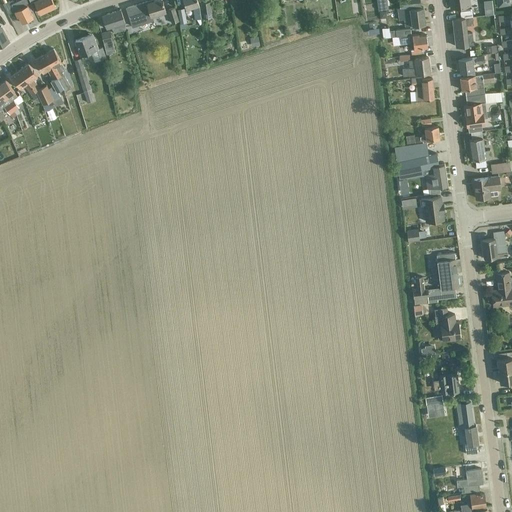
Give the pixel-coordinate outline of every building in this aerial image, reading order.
[(9,1),(3,4),(8,14),(14,11),(15,13),(17,17),(19,16),(22,23),(33,17),(27,5),(28,4),(26,0),(20,0),(18,1),(11,4),(9,1)] [(29,0),(31,3),(34,1),(40,14),(56,6),(52,0),(29,0)] [(166,11),(163,3),(164,3),(163,1),(162,0),(154,0),(148,2),(147,1),(126,7),(130,18),(133,26),(141,24),(153,20),(152,16),(152,15),(166,11)] [(197,0),(183,0),(187,9),(193,7),(195,19),(196,18),(201,18),(199,5),(197,0)] [(450,0),(452,8),(470,6),(469,0),(450,0)] [(201,2),(204,18),(213,17),(210,1),(201,2)] [(493,5),(485,6),(485,14),(493,13),(493,5)] [(178,20),(174,6),(166,9),(171,22),(178,20)] [(399,8),(400,13),(401,20),(406,19),(406,26),(426,24),(424,7),(411,8),(411,6),(401,7),(399,8)] [(184,8),(178,10),(180,23),(187,22),(184,8)] [(472,8),(461,9),(462,18),(473,17),(472,8)] [(112,27),(125,22),(121,9),(103,15),(107,28),(112,27)] [(472,45),(471,32),(467,33),(467,25),(474,25),(473,17),(462,18),(454,19),(457,46),(472,45)] [(125,22),(112,27),(114,32),(126,28),(125,22)] [(374,33),(385,31),(384,25),(373,27),(374,33)] [(0,44),(8,40),(5,33),(1,26),(0,26),(0,44)] [(389,31),(390,38),(397,37),(401,36),(412,35),(411,28),(396,30),(390,31),(389,31)] [(110,30),(102,32),(107,54),(116,52),(110,30)] [(92,34),(75,40),(81,55),(91,52),(95,62),(96,61),(102,59),(106,57),(103,47),(98,49),(96,42),(92,34)] [(414,42),(415,48),(412,49),(412,54),(422,53),(422,48),(428,47),(427,34),(419,35),(419,34),(412,35),(401,36),(402,44),(414,42)] [(54,48),(45,54),(58,77),(57,77),(63,88),(65,91),(71,87),(63,74),(62,74),(61,71),(66,69),(62,61),(54,48)] [(45,54),(36,59),(43,72),(48,70),(53,79),(51,80),(54,86),(49,89),(51,93),(53,99),(54,99),(60,96),(57,91),(63,88),(57,77),(58,77),(45,54)] [(410,55),(400,56),(400,61),(409,60),(410,68),(403,69),(404,76),(430,73),(428,56),(414,58),(415,59),(411,60),(410,55)] [(484,56),(459,59),(460,72),(464,72),(464,77),(460,77),(493,73),(476,75),(475,69),(474,69),(473,64),(485,63),(485,60),(484,56)] [(91,92),(85,70),(81,58),(75,60),(79,72),(84,89),(85,94),(91,92)] [(29,63),(20,69),(35,91),(38,96),(43,104),(45,110),(55,106),(53,99),(51,93),(49,89),(47,85),(40,87),(34,79),(38,75),(29,63)] [(35,91),(20,69),(12,76),(21,88),(25,85),(35,99),(38,96),(35,91)] [(493,73),(460,77),(462,89),(465,89),(466,96),(478,94),(476,82),(483,81),(494,80),(493,73)] [(411,91),(411,100),(434,98),(432,78),(422,79),(422,77),(411,78),(412,83),(422,82),(423,87),(416,88),(416,91),(411,91)] [(6,80),(0,83),(0,88),(10,102),(9,102),(15,110),(17,114),(20,112),(17,109),(20,107),(18,105),(24,101),(19,94),(18,96),(6,80)] [(10,102),(0,88),(0,108),(0,117),(2,119),(6,116),(1,109),(5,106),(10,114),(13,117),(17,114),(15,110),(9,102),(10,102)] [(25,101),(31,98),(26,91),(21,94),(25,101)] [(467,105),(464,105),(466,115),(466,119),(465,120),(465,125),(467,126),(467,127),(468,127),(469,133),(471,132),(482,131),(483,131),(482,125),(485,125),(484,118),(486,117),(487,117),(486,103),(501,101),(500,92),(485,94),(478,94),(466,96),(467,105)] [(423,140),(423,142),(428,142),(427,140),(440,138),(438,126),(425,128),(426,134),(422,135),(422,136),(414,137),(414,135),(406,136),(406,143),(415,142),(423,140)] [(482,131),(471,132),(472,139),(483,138),(482,131)] [(472,160),(491,158),(490,150),(485,151),(483,138),(472,139),(469,140),(472,160)] [(396,147),(395,147),(400,179),(401,179),(425,174),(427,188),(430,188),(431,194),(441,192),(440,186),(447,185),(444,164),(439,165),(437,154),(429,155),(427,142),(414,144),(396,147)] [(498,195),(497,187),(500,186),(498,176),(474,179),(477,198),(498,195)] [(441,196),(421,199),(422,206),(425,205),(427,222),(444,220),(443,212),(445,211),(444,203),(442,204),(441,196)] [(409,241),(420,239),(419,230),(407,231),(409,241)] [(482,240),(484,258),(508,255),(506,243),(504,231),(493,232),(494,238),(482,240)] [(456,258),(438,260),(439,272),(441,288),(459,286),(456,258)] [(491,291),(493,307),(511,304),(511,288),(511,289),(509,273),(496,274),(498,290),(491,291)] [(415,303),(429,302),(428,289),(425,289),(423,276),(416,277),(417,290),(413,290),(415,303)] [(455,314),(447,315),(446,307),(434,309),(437,328),(438,340),(443,340),(461,338),(459,321),(456,322),(455,314)] [(499,370),(511,368),(511,351),(498,353),(499,359),(497,359),(499,370)] [(511,368),(499,370),(500,383),(510,382),(511,387),(511,368)] [(442,393),(459,391),(457,373),(440,375),(440,380),(434,380),(435,389),(442,388),(442,393)] [(443,401),(442,395),(427,397),(428,403),(443,401)] [(460,403),(457,403),(458,409),(458,412),(462,411),(463,421),(464,426),(461,427),(462,432),(462,435),(467,435),(468,444),(465,445),(466,450),(466,454),(474,453),(477,452),(476,444),(478,443),(476,425),(474,425),(472,414),(471,401),(460,403)] [(480,491),(479,484),(483,484),(482,468),(466,470),(467,479),(457,480),(458,487),(464,486),(465,493),(480,491)] [(472,508),(486,506),(485,494),(478,495),(478,493),(470,494),(471,500),(469,501),(469,504),(461,505),(461,511),(470,511),(473,511),(472,508)]
